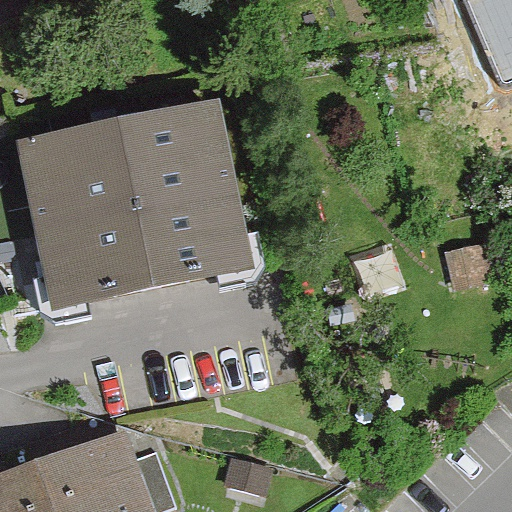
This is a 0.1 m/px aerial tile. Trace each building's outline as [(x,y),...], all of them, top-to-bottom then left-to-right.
[(511,0),(466,0),(503,84),(511,80),(511,0)] [(469,47),(411,54),(415,82),(472,75),(469,47)] [(219,115),(10,161),(48,334),(257,288),(219,115)] [(491,249),(444,257),(447,279),(483,273),(486,293),(498,291),(491,249)] [(120,435),(30,466),(46,511),(177,511),(157,457),(131,467),(120,435)] [(46,511),(30,466),(0,477),(0,511),(46,511)]
